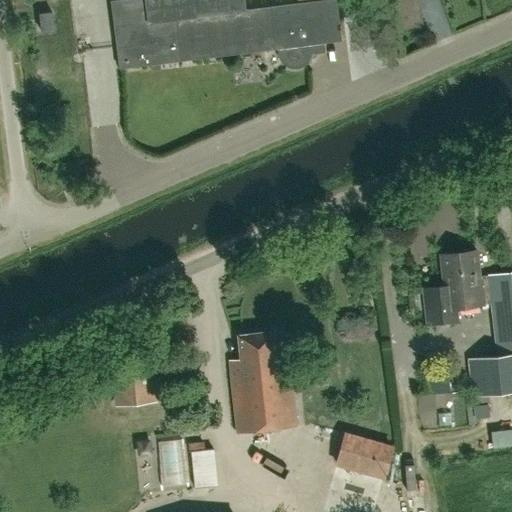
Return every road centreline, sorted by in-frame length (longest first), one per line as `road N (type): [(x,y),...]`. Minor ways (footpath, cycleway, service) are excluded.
road 1 (unclassified): [(0,348),(511,132)]
road 2 (unclassified): [(511,28),(25,238)]
road 3 (unclassified): [(25,238),(0,16)]
